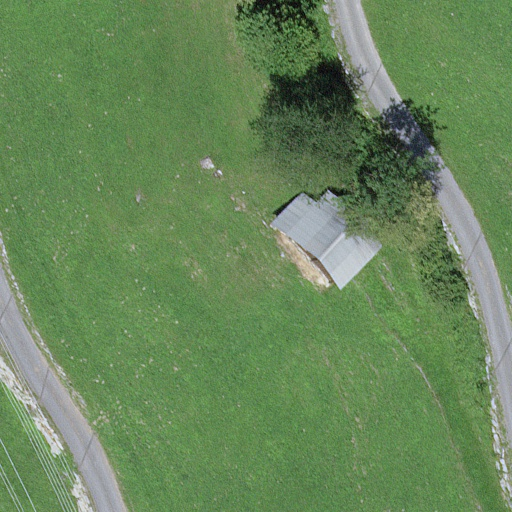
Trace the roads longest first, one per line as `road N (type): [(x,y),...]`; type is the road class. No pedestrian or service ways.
road 1 (track): [(511,386),(470,244),(362,55),(348,0)]
road 2 (track): [(108,511),(98,470),(0,309)]
